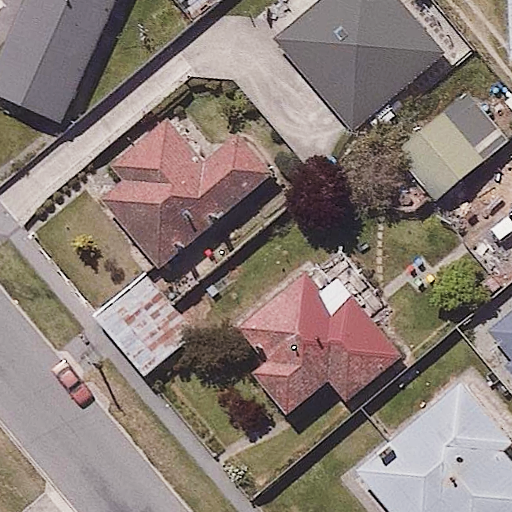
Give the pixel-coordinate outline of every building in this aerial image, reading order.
[(116,0),(25,0),(0,57),(0,96),(64,125),(116,0)] [(446,54),(398,0),(321,0),(276,39),(356,133),(446,54)] [(466,93),(395,152),(437,203),(509,142),(466,93)] [(170,270),(294,168),(252,117),(214,148),(178,106),(111,161),(125,177),(106,192),(170,270)] [(202,336),(146,273),(99,313),(150,377),(202,336)] [(326,301),(306,275),(239,325),(268,364),(254,375),(284,415),(327,384),(346,409),(406,365),(348,285),(326,301)] [(511,362),(511,377),(511,378),(511,315),(489,336),(511,362)] [(511,511),(511,412),(474,367),(351,472),(385,511),(511,511)]
